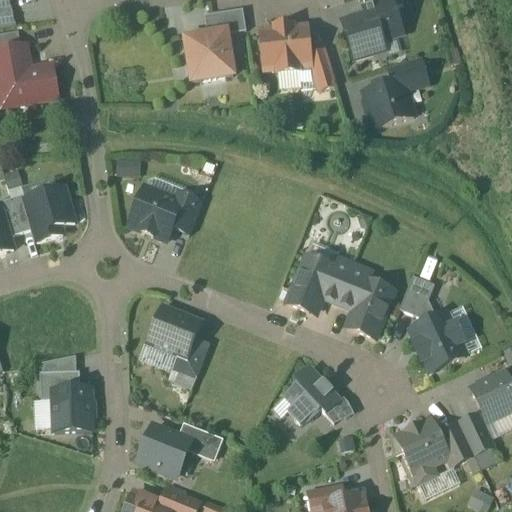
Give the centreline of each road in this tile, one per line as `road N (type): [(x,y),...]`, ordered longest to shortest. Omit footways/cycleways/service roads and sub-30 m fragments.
road 1 (residential): [(110,271),(181,288),(266,326),(360,375),(379,396)]
road 2 (residential): [(68,13),(110,271)]
road 3 (residential): [(110,271),(120,412),(101,511)]
